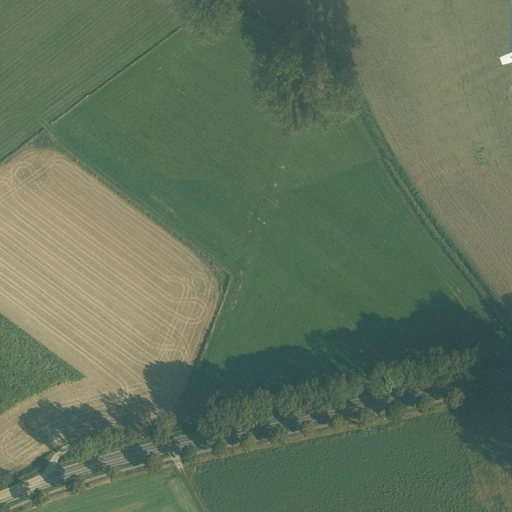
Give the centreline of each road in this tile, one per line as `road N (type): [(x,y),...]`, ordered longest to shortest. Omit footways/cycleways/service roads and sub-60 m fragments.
road 1 (secondary): [(0,499),(119,458),(511,374)]
road 2 (track): [(49,481),(56,457),(72,444),(173,425),(203,339)]
